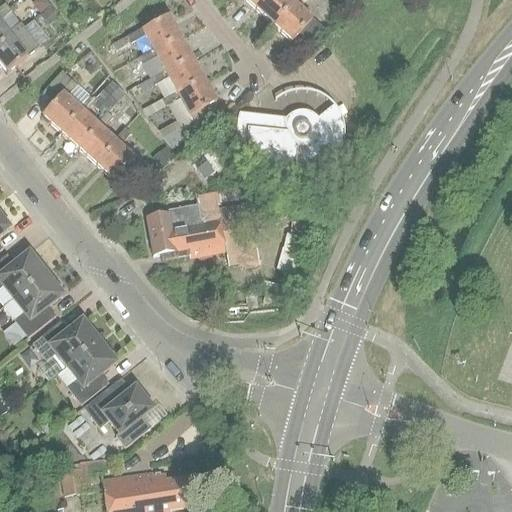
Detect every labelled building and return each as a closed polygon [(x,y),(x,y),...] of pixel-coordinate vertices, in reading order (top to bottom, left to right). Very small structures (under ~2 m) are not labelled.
[(40,15),(49,7),(43,0),(39,0),(32,6),(40,15)] [(266,0),(239,0),(254,13),(266,0)] [(266,0),(254,13),(272,29),(293,6),(290,3),(286,0),(266,0)] [(293,6),(272,29),(291,46),(299,37),(309,45),(321,31),(296,9),(304,0),(293,0),(290,3),(293,6)] [(0,48),(10,40),(8,36),(0,26),(0,22),(10,15),(4,7),(0,10),(0,48)] [(49,12),(40,19),(47,27),(56,20),(49,12)] [(153,57),(180,42),(168,20),(142,34),(141,32),(126,40),(127,43),(129,47),(143,39),(151,54),(153,57)] [(19,27),(8,36),(10,40),(0,48),(0,68),(6,76),(38,51),(19,27)] [(121,42),(112,48),(116,54),(125,49),(126,49),(124,45),(127,43),(126,40),(121,42)] [(164,78),(192,63),(180,42),(153,57),(151,54),(138,61),(141,68),(155,60),(162,75),(164,78)] [(176,99),(203,84),(192,63),(164,78),(162,75),(149,82),(153,89),(166,81),(174,96),(176,99)] [(149,82),(142,86),(132,91),(136,98),(153,89),(149,82)] [(81,114),(78,111),(66,100),(76,89),(70,84),(59,96),(61,98),(41,120),(60,137),(81,114)] [(176,99),(174,96),(161,103),(165,110),(178,103),(188,122),(215,106),(203,84),(176,99)] [(98,130),(95,127),(84,117),(94,105),(88,100),(78,111),(81,114),(60,137),(77,153),(98,130)] [(235,129),(235,133),(235,138),(235,141),(236,145),(246,143),(249,152),(250,156),(252,160),(254,163),(256,167),(259,170),(262,173),(265,176),(268,179),(272,181),(276,184),(280,185),(284,187),(288,188),(292,189),(296,189),(300,190),(305,189),(309,189),(307,177),(322,171),(328,167),(333,161),(338,155),(341,148),(342,140),(343,133),(341,125),(339,118),(335,111),(333,109),(332,108),(317,121),(314,118),(309,115),(303,114),(299,114),(294,115),(289,118),(285,121),(284,123),(238,117),(237,121),(236,124),(236,126),(235,129)] [(116,146),(113,143),(101,133),(112,121),(106,116),(95,127),(98,130),(77,153),(95,169),(116,146)] [(130,137),(124,132),(113,143),(116,146),(95,169),(114,186),(134,163),(119,149),(130,137)] [(175,161),(166,150),(151,161),(160,173),(175,161)] [(203,183),(212,176),(205,166),(195,173),(203,183)] [(270,192),(252,195),(254,205),(256,216),(274,212),(273,209),(270,192)] [(169,217),(145,221),(149,239),(184,233),(182,223),(201,219),(218,216),(220,226),(249,220),(257,219),(256,216),(254,205),(217,212),(216,207),(221,206),(219,195),(197,199),(199,208),(180,212),(168,214),(169,217)] [(293,199),(273,209),(280,223),(300,213),(293,199)] [(312,208),(299,214),(305,227),(318,221),(312,208)] [(184,233),(149,239),(152,260),(159,258),(160,264),(189,259),(189,263),(224,256),(227,269),(242,266),(243,272),(259,269),(249,220),(220,226),(218,216),(201,219),(182,223),(184,233)] [(0,219),(0,237),(9,231),(0,219)] [(310,257),(314,241),(317,232),(291,225),(289,236),(286,235),(282,250),(281,249),(275,272),(297,277),(303,255),(310,257)] [(13,303),(49,274),(39,261),(35,264),(28,255),(9,270),(2,261),(0,262),(0,290),(2,289),(13,303)] [(49,274),(13,303),(23,316),(13,323),(27,341),(51,322),(43,313),(62,298),(55,289),(59,286),(49,274)] [(288,291),(263,285),(262,288),(266,289),(263,304),(284,309),(288,291)] [(257,309),(255,294),(244,295),(247,310),(257,309)] [(66,371),(99,344),(81,323),(63,337),(55,328),(32,347),(46,364),(55,357),(66,371)] [(99,344),(66,371),(76,383),(67,391),(81,408),(104,390),(97,380),(115,365),(99,344)] [(108,424),(118,436),(115,439),(125,451),(150,430),(142,420),(152,412),(135,390),(116,405),(106,392),(83,411),(99,431),(108,424)] [(54,432),(47,423),(39,428),(46,437),(54,432)] [(81,471),(59,474),(63,501),(81,499),(80,489),(95,487),(94,476),(105,474),(104,467),(103,462),(81,465),(81,471)] [(151,476),(101,484),(105,511),(178,511),(193,510),(189,480),(164,484),(163,478),(152,480),(151,476)]
